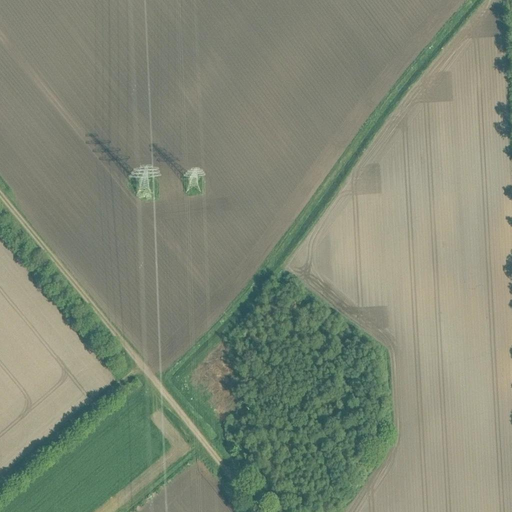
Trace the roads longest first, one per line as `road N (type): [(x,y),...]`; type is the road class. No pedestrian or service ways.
road 1 (track): [(259,511),(0,192)]
road 2 (track): [(142,367),(0,486)]
